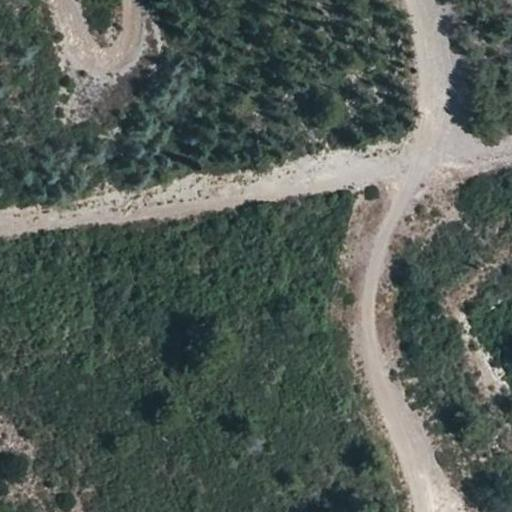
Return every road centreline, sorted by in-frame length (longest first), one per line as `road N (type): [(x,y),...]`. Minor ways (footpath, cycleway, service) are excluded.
road 1 (track): [(431,511),(432,495),(380,388),(360,272),(409,129),(414,0)]
road 2 (track): [(0,223),(398,161),(511,153)]
road 3 (track): [(43,0),(68,57),(93,69),(130,22),(127,0)]
